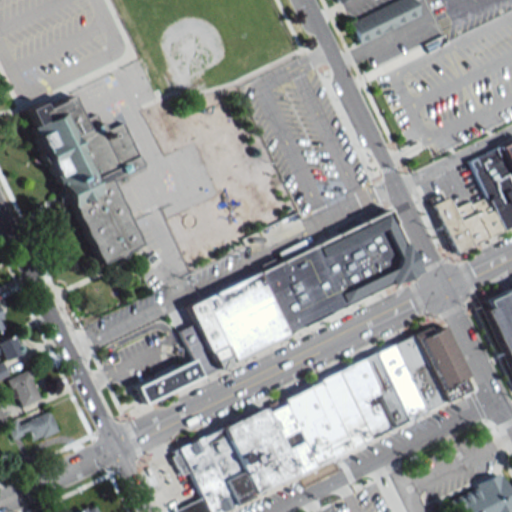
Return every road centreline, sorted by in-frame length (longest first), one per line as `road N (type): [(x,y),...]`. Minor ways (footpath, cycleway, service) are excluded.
road 1 (residential): [(511,433),(301,0)]
road 2 (tertiary): [(111,448),(511,253)]
road 3 (tertiary): [(111,448),(0,216)]
road 4 (residential): [(493,397),(265,511)]
road 5 (tertiary): [(0,502),(111,448)]
